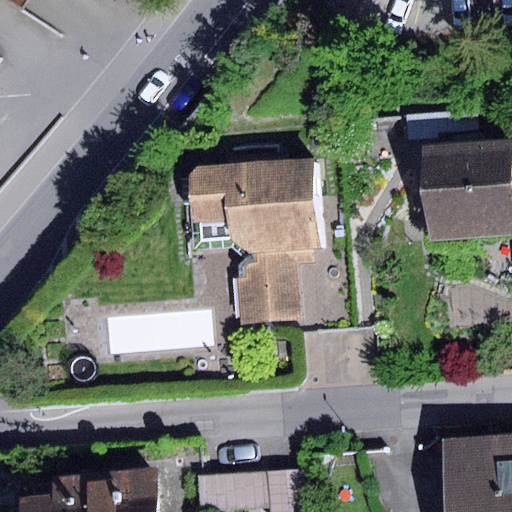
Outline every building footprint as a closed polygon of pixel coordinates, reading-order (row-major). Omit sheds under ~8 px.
[(404,114),(406,142),(439,140),(439,130),(477,128),(476,111),(404,114)] [(511,232),(511,214),(509,141),(481,143),(481,134),(451,136),(451,143),(422,145),(427,237),(511,232)] [(312,250),(308,162),(197,167),(189,177),(192,222),(227,219),(229,240),(248,253),(257,253),(312,250)] [(312,250),(257,253),(257,263),(250,264),(248,265),(245,267),(246,280),(239,280),(242,324),(303,321),(300,265),(313,265),(312,250)] [(448,511),(511,511),(511,434),(445,437),(448,511)] [(310,511),(307,468),(266,470),(268,508),(268,511),(310,511)] [(158,511),(156,469),(49,476),(50,499),(20,501),(21,511),(158,511)] [(268,508),(266,470),(197,474),(199,511),(268,508)]
